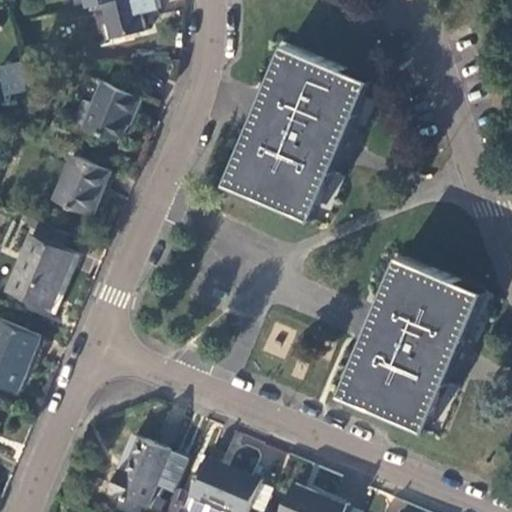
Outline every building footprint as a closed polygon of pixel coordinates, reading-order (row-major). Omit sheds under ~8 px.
[(161,7),(159,0),(112,0),(107,1),(114,36),(150,30),(146,10),(161,7)] [(293,46),(235,183),(311,216),(371,78),(293,46)] [(0,65),(0,83),(3,96),(28,90),(20,60),(0,65)] [(106,80),(97,103),(87,125),(123,140),(135,111),(138,112),(144,96),(106,80)] [(87,125),(97,103),(85,98),(76,120),(87,125)] [(114,170),(75,155),(57,199),(95,215),(114,170)] [(79,253),(34,235),(11,290),(55,308),(79,253)] [(408,256),(349,394),(427,428),(486,289),(408,256)] [(44,335),(3,318),(0,325),(0,381),(20,390),(44,335)] [(148,506),(172,447),(147,436),(133,471),(121,467),(111,490),(148,506)] [(168,511),(172,505),(192,456),(172,447),(148,506),(164,511),(168,511)] [(249,511),(264,479),(207,454),(191,492),(192,493),(187,504),(188,510),(193,511),(249,511)] [(345,511),(349,504),(295,482),(283,511),(345,511)]
